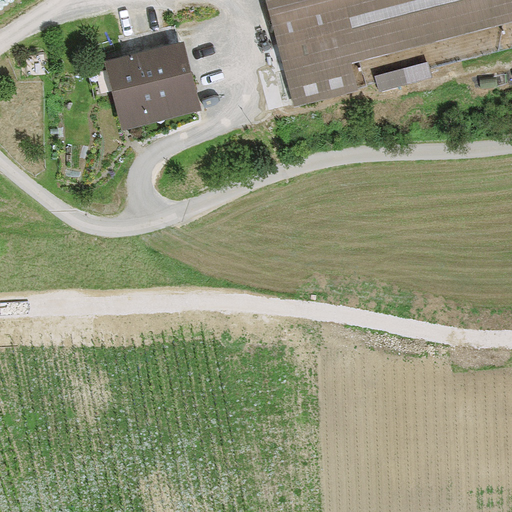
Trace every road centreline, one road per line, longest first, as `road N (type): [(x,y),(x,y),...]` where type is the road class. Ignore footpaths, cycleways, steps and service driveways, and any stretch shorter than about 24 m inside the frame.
road 1 (track): [(0,167),(76,227),(114,229),(154,223),(319,162),(511,149)]
road 2 (unknown): [(154,223),(146,174),(157,142),(242,102),(261,83),(258,20),(243,0)]
